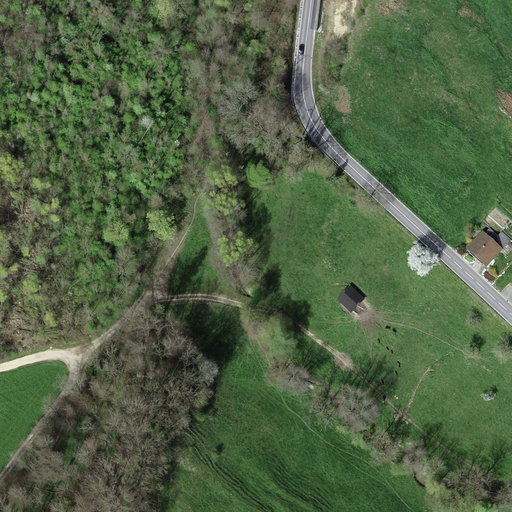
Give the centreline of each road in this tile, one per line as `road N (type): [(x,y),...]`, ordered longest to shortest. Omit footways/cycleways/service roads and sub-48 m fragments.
road 1 (track): [(136,315),(197,296),(291,319),(457,461),(511,484)]
road 2 (secondary): [(511,315),(318,132),(301,89),(310,0)]
road 3 (track): [(0,479),(67,389),(81,353)]
